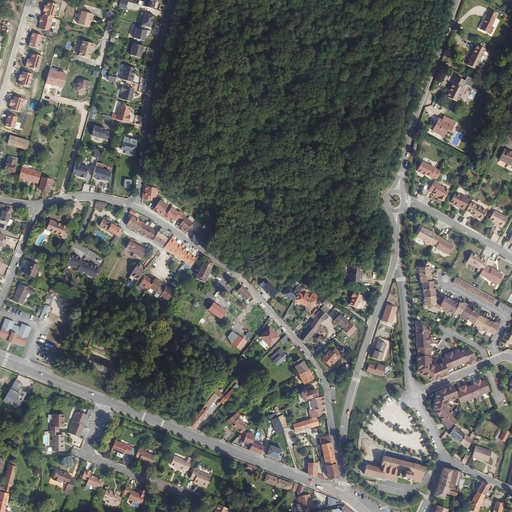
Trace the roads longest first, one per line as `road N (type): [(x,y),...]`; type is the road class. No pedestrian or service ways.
road 1 (residential): [(337,457),(323,377),(292,335),(240,279),(135,207)]
road 2 (primary): [(343,494),(105,401)]
road 3 (residential): [(173,0),(159,33),(135,207)]
road 4 (residential): [(396,257),(337,457)]
road 5 (residential): [(191,511),(186,495),(87,455),(84,444),(105,401)]
road 6 (unclassified): [(456,0),(400,174)]
road 7 (residential): [(410,385),(396,257)]
road 8 (residential): [(406,202),(511,259)]
